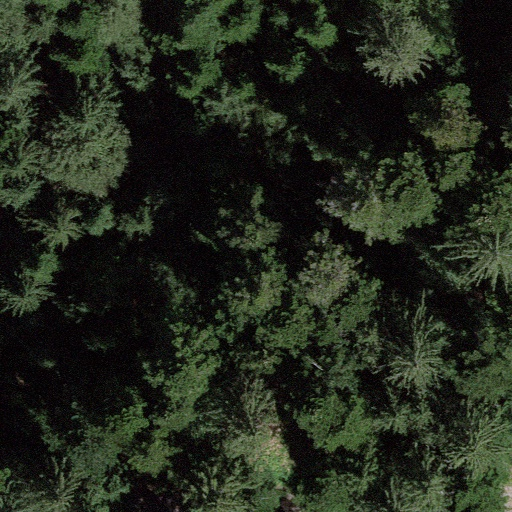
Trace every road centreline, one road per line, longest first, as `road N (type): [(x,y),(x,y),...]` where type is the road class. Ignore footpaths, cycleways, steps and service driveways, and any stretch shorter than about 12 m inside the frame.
road 1 (track): [(165,0),(174,111),(0,368)]
road 2 (track): [(511,499),(200,500),(99,511)]
